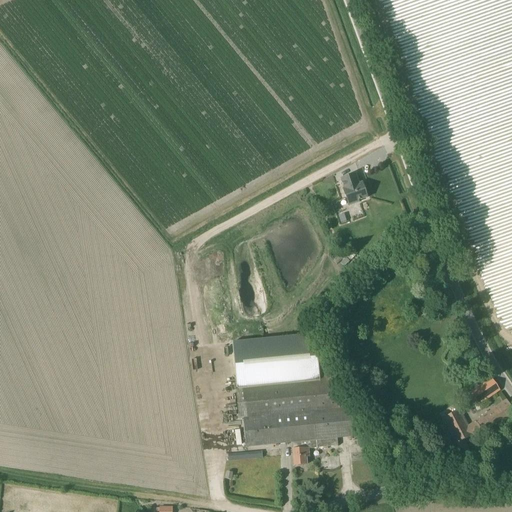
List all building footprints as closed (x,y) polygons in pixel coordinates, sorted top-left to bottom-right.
[(359,184),(358,181),(355,174),(341,179),(344,189),(343,189),(348,206),(359,202),(359,201),(360,200),(361,200),(367,198),(362,183),(359,184)] [(236,390),(239,419),(243,419),(246,447),(292,443),(293,450),(294,466),(306,465),(306,457),(309,457),(308,449),(324,448),(324,449),(328,449),(328,447),(338,447),(337,439),(356,437),(354,408),(348,399),(339,400),(336,369),(328,370),(318,371),(317,357),(315,335),(232,343),(236,390)] [(326,356),(317,357),(318,371),(328,370),(326,356)] [(478,405),(500,390),(492,379),(470,394),(478,405)] [(485,436),(511,417),(511,408),(506,400),(467,426),(458,410),(442,419),(456,445),(458,449),(463,458),(471,453),(464,440),(481,430),(485,436)] [(262,451),(252,452),(229,454),(229,462),(253,459),(253,458),(263,458),(262,451)]
